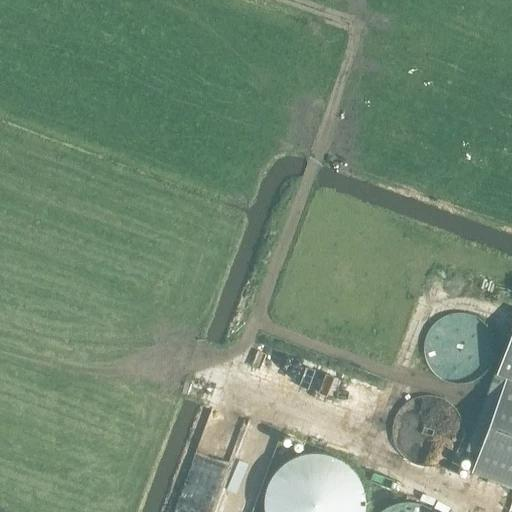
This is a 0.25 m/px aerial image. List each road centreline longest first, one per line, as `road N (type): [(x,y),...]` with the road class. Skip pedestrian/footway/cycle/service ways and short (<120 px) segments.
road 1 (track): [(335,115),(239,372)]
road 2 (track): [(230,368),(187,343),(0,298)]
